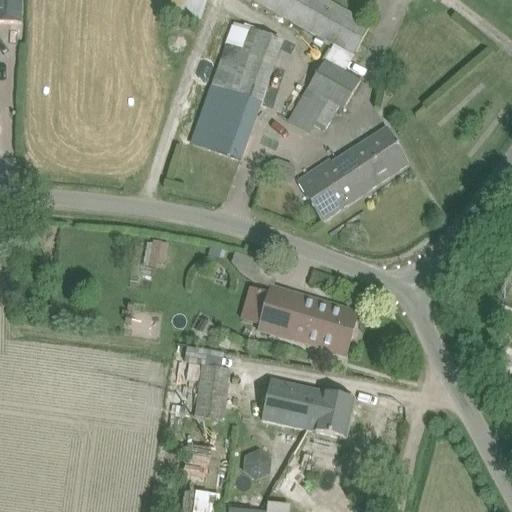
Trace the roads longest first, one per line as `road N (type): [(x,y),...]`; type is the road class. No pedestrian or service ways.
road 1 (unclassified): [(0,199),(159,211),(245,229),(362,273),(410,302)]
road 2 (unclassified): [(511,491),(410,302)]
road 3 (unclassified): [(410,302),(511,162)]
road 4 (track): [(395,511),(428,400),(451,377)]
